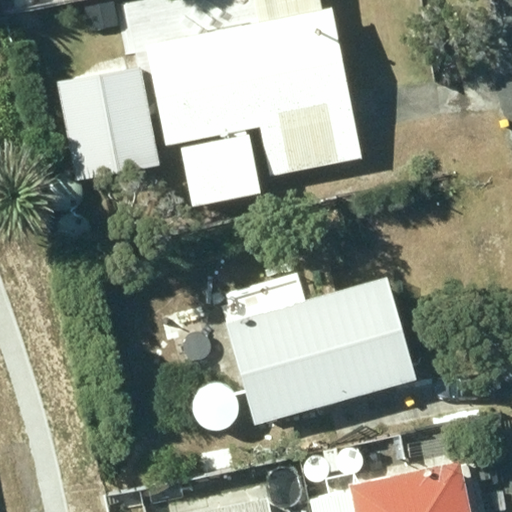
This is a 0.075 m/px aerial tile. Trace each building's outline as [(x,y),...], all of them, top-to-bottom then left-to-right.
[(247,0),(251,17),(148,38),(167,136),(262,117),(268,150),(355,133),(328,0),(247,0)] [(121,54),(55,67),(77,174),(160,157),(141,62),(123,66),(121,54)] [(331,396),(415,372),(386,269),(223,315),(252,418),(314,401),(316,407),(332,402),(331,396)] [(320,415),(290,422),(296,449),(326,442),(320,415)] [(483,511),(471,451),(346,476),(348,485),(313,492),(317,511),(483,511)] [(298,453),(267,460),(272,484),(304,478),(298,453)] [(271,511),(267,488),(144,511),(271,511)]
